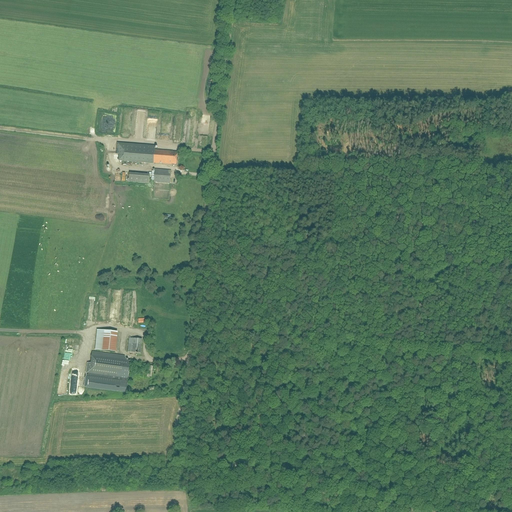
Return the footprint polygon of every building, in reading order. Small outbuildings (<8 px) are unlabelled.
[(177,152),(159,151),(155,151),(155,147),(122,145),(117,144),(116,154),(119,155),(118,161),(123,161),(176,164),(177,152)] [(155,169),(155,172),(152,171),(151,180),(154,180),(154,182),(170,183),(171,171),(155,169)] [(97,328),(96,348),(117,348),(117,328),(97,328)] [(129,339),(128,352),(140,354),(142,340),(129,339)] [(87,363),(86,374),(128,379),(131,361),(126,361),(92,356),(91,364),(87,363)] [(128,381),(86,376),(86,377),(85,377),(84,388),(86,388),(126,393),(128,381)]
